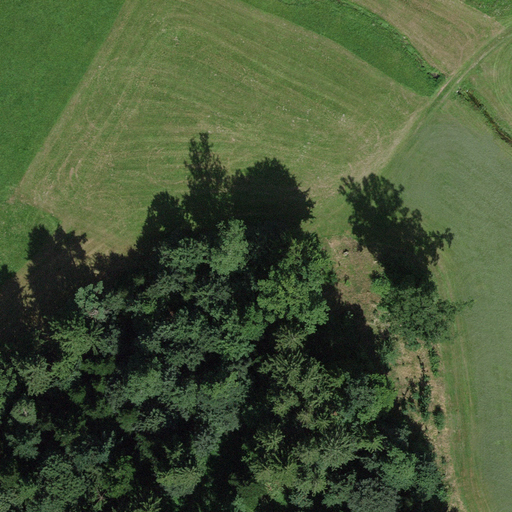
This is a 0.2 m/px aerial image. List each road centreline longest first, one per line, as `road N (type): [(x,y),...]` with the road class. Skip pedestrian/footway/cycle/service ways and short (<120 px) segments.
road 1 (track): [(511,33),(443,97),(363,210),(282,262),(274,281)]
road 2 (track): [(223,511),(274,281)]
